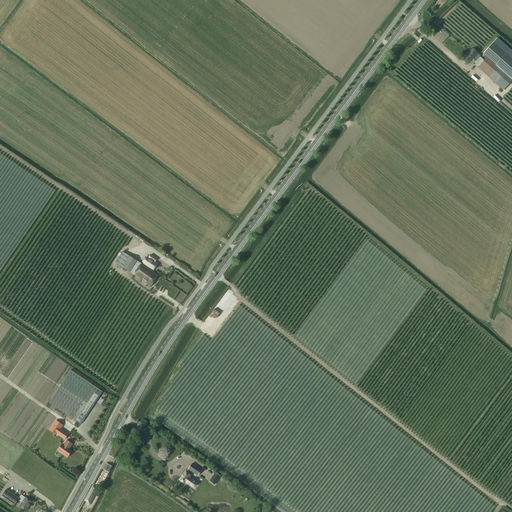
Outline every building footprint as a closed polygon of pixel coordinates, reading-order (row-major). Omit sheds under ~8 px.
[(511,52),(496,39),(483,54),(487,57),(511,79),(511,52)] [(474,63),(479,57),(481,55),(473,48),(464,58),(462,61),(467,65),(469,62),(471,61),(474,63)] [(484,60),(479,57),(474,63),(478,67),(477,68),(503,91),(511,80),(511,79),(487,57),(484,60)] [(115,263),(130,273),(136,277),(134,279),(139,283),(141,280),(151,287),(159,276),(137,261),(122,252),(115,263)] [(143,264),(144,265),(154,271),(158,264),(155,262),(157,259),(150,254),(148,257),(146,257),(145,257),(142,262),(143,263),(143,264)] [(80,424),(102,392),(70,371),(48,403),(80,424)] [(56,421),(50,430),(56,434),(57,434),(65,439),(68,434),(60,429),(63,425),(56,421)] [(72,451),(68,449),(69,447),(70,448),(72,445),(66,441),(63,446),(62,445),(57,451),(67,458),(72,451)] [(0,461),(33,482),(45,462),(17,446),(18,449),(13,449),(13,450),(14,453),(7,455),(6,454),(0,453),(0,461)] [(202,470),(192,463),(188,469),(188,470),(187,472),(186,472),(185,471),(178,480),(180,481),(183,484),(184,483),(185,484),(186,483),(189,485),(189,486),(192,488),(195,487),(197,484),(196,481),(190,477),(191,476),(190,475),(192,472),(198,476),(202,470)] [(220,476),(215,473),(211,478),(216,482),(220,476)] [(89,505),(98,489),(94,486),(93,486),(85,500),(88,502),(87,504),(89,505)] [(6,489),(1,496),(14,506),(18,500),(21,503),(19,506),(26,511),(33,502),(25,497),(25,498),(21,495),(19,498),(6,489)]
